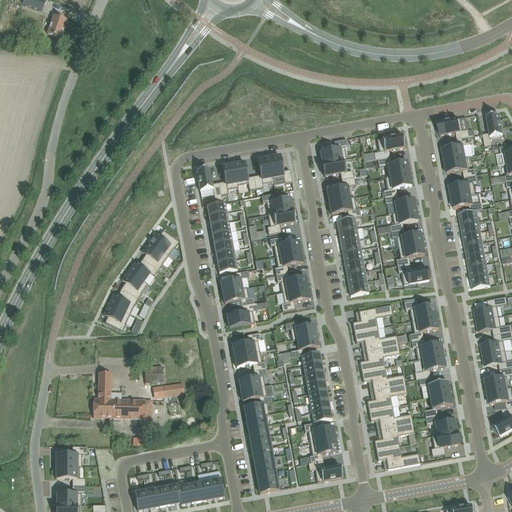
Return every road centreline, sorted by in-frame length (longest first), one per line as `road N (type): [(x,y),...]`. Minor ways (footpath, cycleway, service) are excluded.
road 1 (residential): [(225,442),(222,379),(177,170),(184,159),(298,138)]
road 2 (residential): [(298,138),(325,309),(339,335),(356,415),(365,500)]
road 3 (residential): [(417,115),(481,479)]
road 4 (secondary): [(0,336),(73,204),(174,64)]
road 5 (unclassified): [(0,290),(43,203),(64,100),(104,0)]
road 6 (residential): [(511,23),(435,53),(373,53),(325,40)]
road 7 (residential): [(40,511),(34,437),(50,351)]
road 8 (residential): [(128,511),(122,477),(130,461),(225,442)]
road 9 (residential): [(298,138),(417,115)]
